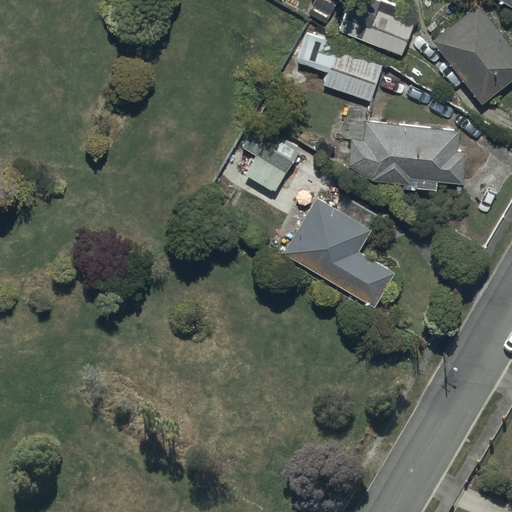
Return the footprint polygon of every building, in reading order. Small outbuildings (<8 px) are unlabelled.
[(348,0),(339,28),(404,49),(413,21),(394,14),(398,3),(389,0),(348,0)] [(511,40),(480,0),(479,0),(434,36),(483,99),(511,76),(511,40)] [(307,30),(297,60),(329,70),(324,84),(372,99),(385,60),(331,44),(333,38),(307,30)] [(257,153),(246,171),(277,189),(303,145),(259,118),(243,144),(257,153)] [(364,135),(351,134),(348,162),(372,176),(405,178),(404,185),(438,187),(438,179),(464,180),(466,147),(458,147),(459,125),(365,119),(364,135)] [(316,193),(284,249),(376,302),(395,269),(359,248),(372,225),(316,193)]
